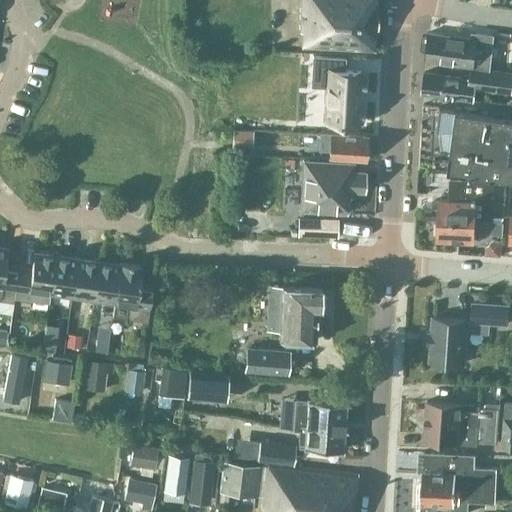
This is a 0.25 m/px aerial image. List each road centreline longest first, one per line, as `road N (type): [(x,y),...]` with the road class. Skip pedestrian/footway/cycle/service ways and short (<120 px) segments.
road 1 (residential): [(389,263),(159,244),(130,227),(24,214),(0,200)]
road 2 (tertiary): [(389,263),(408,0)]
road 3 (tertiary): [(374,511),(389,263)]
road 4 (residential): [(511,274),(389,263)]
